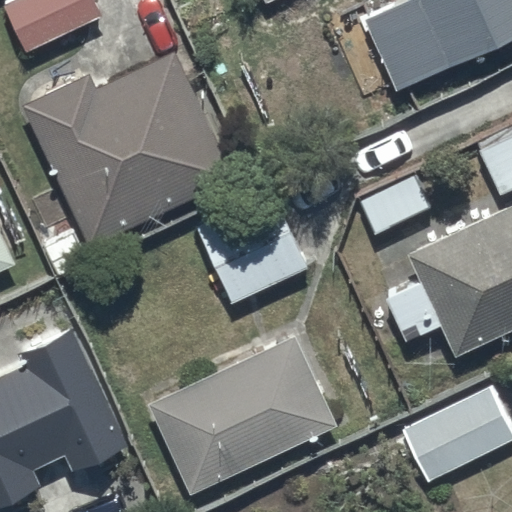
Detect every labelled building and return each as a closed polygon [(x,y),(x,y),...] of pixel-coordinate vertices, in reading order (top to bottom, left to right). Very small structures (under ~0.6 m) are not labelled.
[(4,0),(28,45),(102,8),(97,0),(4,0)] [(511,0),(388,0),(365,11),(398,81),(511,28),(511,0)] [(91,65),(23,97),(90,239),(237,170),(177,43),(98,80),(91,65)] [(511,119),(476,138),(501,188),(511,182),(511,119)] [(359,195),(375,228),(432,200),(416,167),(359,195)] [(195,216),(232,297),(311,261),(274,180),(195,216)] [(457,347),(511,321),(511,196),(410,244),(423,273),(385,290),(406,334),(443,317),(457,347)] [(0,263),(17,255),(0,220),(0,263)] [(150,396),(193,487),(337,419),(294,328),(150,396)] [(0,505),(41,487),(33,471),(64,455),(70,470),(126,444),(70,330),(23,353),(28,365),(0,377),(0,505)] [(428,475),(511,433),(511,418),(492,378),(402,423),(428,475)] [(50,511),(109,511),(99,489),(50,511)]
